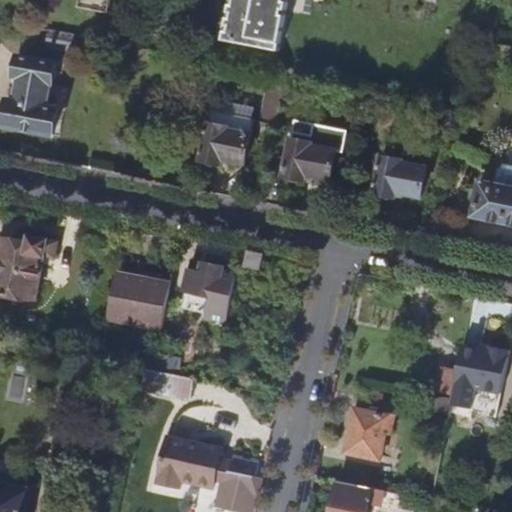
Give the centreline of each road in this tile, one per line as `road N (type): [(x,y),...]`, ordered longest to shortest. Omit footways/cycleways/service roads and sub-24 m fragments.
road 1 (residential): [(0,176),(338,245)]
road 2 (residential): [(338,245),(282,511)]
road 3 (residential): [(338,245),(511,279)]
